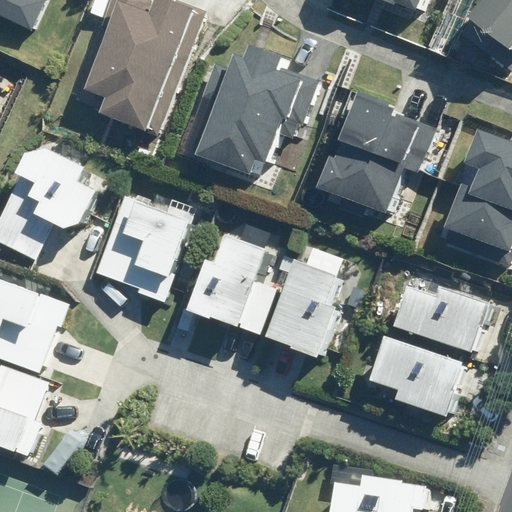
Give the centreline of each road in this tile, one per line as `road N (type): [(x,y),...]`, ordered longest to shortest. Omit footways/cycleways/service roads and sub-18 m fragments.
road 1 (residential): [(511,485),(139,353),(123,363),(95,444)]
road 2 (residential): [(511,101),(284,0)]
